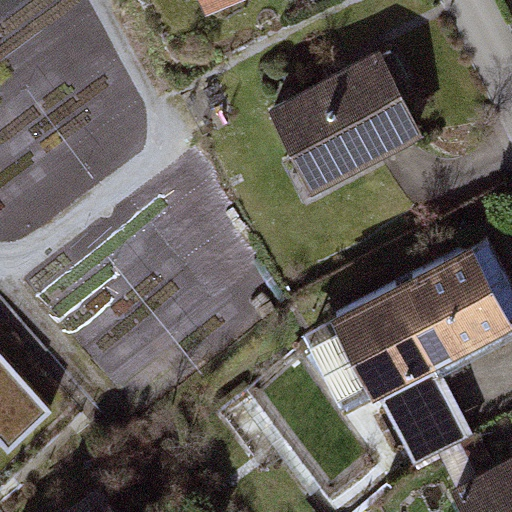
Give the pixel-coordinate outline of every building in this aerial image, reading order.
[(188,0),(197,17),(232,0),(188,0)] [(384,46),(274,102),(316,185),(427,129),(384,46)] [(511,280),(489,236),(311,327),(349,402),(380,387),(418,460),(476,430),(439,359),(511,321),(511,280)] [(62,404),(0,334),(0,445),(7,453),(62,404)] [(511,511),(511,457),(456,488),(469,511),(511,511)] [(119,511),(98,483),(59,511),(119,511)]
